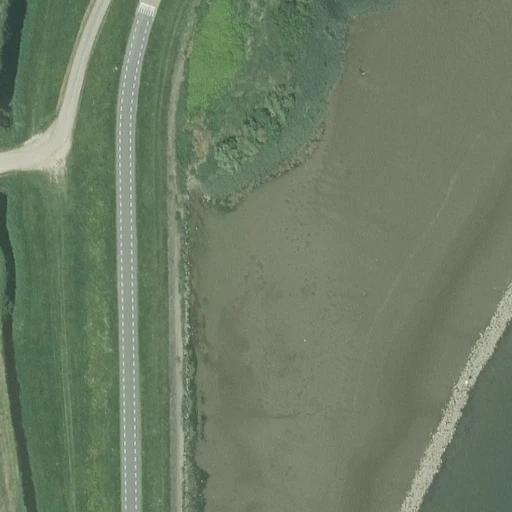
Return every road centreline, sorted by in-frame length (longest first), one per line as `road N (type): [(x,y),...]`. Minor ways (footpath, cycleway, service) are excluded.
road 1 (track): [(153,511),(156,78),(179,0)]
road 2 (tertiary): [(130,511),(124,129),(149,0)]
road 3 (unclassified): [(0,162),(31,158),(60,135),(104,0)]
